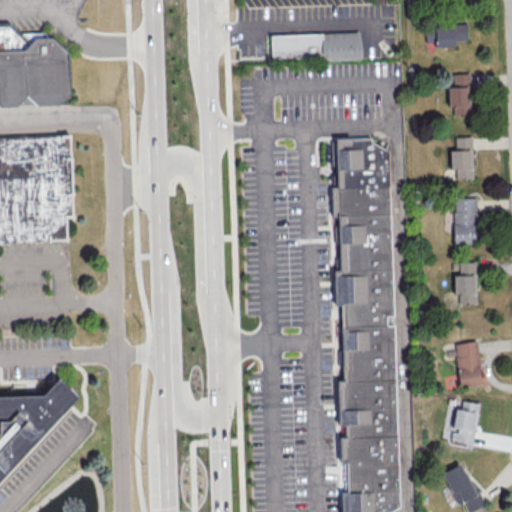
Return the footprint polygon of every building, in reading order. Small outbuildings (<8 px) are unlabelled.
[(0,106),(15,106),(25,96),(36,106),(58,105),(69,95),(66,52),(38,26),(15,27),(5,19),(0,19),(0,106)] [(466,23),(424,24),(425,41),(434,40),(434,46),(453,46),(453,40),(466,39),(466,23)] [(320,33),(321,56),(321,59),(358,58),(357,32),(320,33)] [(268,35),(269,58),(321,56),(320,33),(268,35)] [(447,106),(452,105),(453,115),(470,115),(469,73),(452,73),(452,85),(446,85),(447,106)] [(0,242),(0,137),(72,135),(75,217),(68,218),(68,240),(0,242)] [(334,137),(335,185),(329,185),(330,215),(336,215),(337,268),(331,268),(333,304),(339,303),(342,379),(336,379),(337,424),(344,424),(344,436),(337,436),(338,461),(345,461),(346,491),(339,491),(339,511),(388,511),(398,506),(393,323),(385,323),(385,315),(391,315),(386,150),(370,141),(369,136),(334,137)] [(472,177),(471,136),(454,136),(454,149),(449,149),(449,169),(455,168),(455,178),(472,177)] [(475,197),(452,197),(453,243),(475,243),(475,197)] [(458,261),(458,274),(453,274),(452,293),(458,293),(458,303),(474,303),(475,262),(458,261)] [(459,387),(481,383),(475,339),(453,343),(459,387)] [(0,476),(76,395),(56,376),(41,393),(0,394),(0,476)] [(477,402),(461,400),(460,409),(454,408),(451,429),(450,440),(472,443),(477,402)] [(481,504),(461,462),(440,472),(456,503),(463,500),(468,511),(481,504)]
